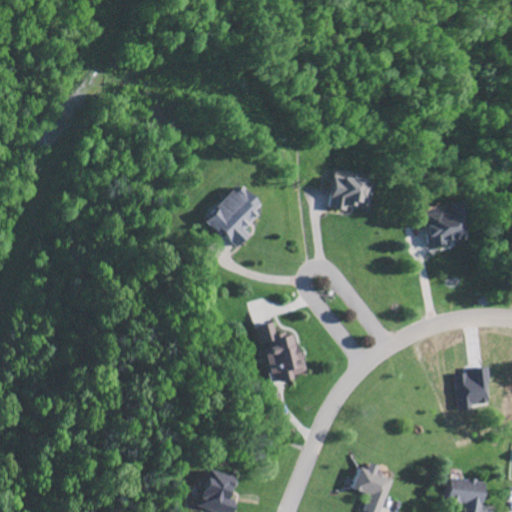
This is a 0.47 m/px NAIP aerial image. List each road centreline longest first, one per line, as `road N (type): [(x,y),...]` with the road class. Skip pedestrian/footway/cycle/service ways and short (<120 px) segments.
road 1 (residential): [(286,511),(329,412),(371,361),(426,329),(511,321)]
road 2 (residential): [(387,349),(335,278),(310,274),(310,296),(365,367)]
